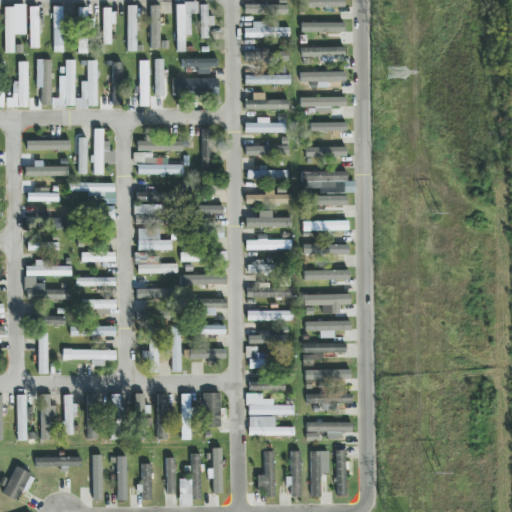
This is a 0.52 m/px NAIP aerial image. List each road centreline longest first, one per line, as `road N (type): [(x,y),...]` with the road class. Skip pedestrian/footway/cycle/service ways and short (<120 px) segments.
road 1 (residential): [(351,511),(368,495),(362,0)]
road 2 (residential): [(235,0),(241,511)]
road 3 (residential): [(19,384),(18,120)]
road 4 (residential): [(129,382),(128,119)]
road 5 (residential): [(238,382),(0,384)]
road 6 (residential): [(0,120),(236,117)]
